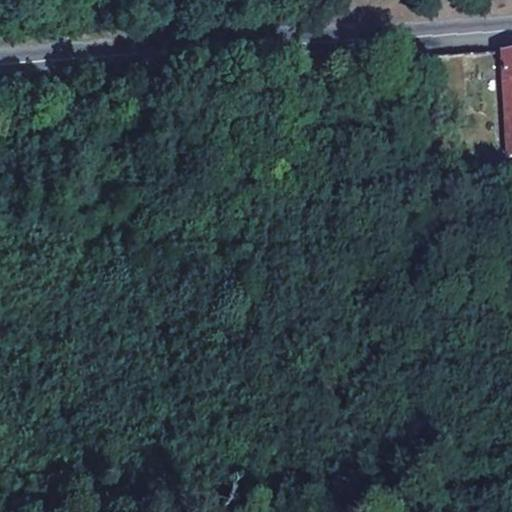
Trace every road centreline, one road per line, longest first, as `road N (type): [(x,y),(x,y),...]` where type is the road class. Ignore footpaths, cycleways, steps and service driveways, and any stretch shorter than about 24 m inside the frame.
road 1 (tertiary): [(351,38),(0,68)]
road 2 (tertiary): [(351,38),(511,28)]
